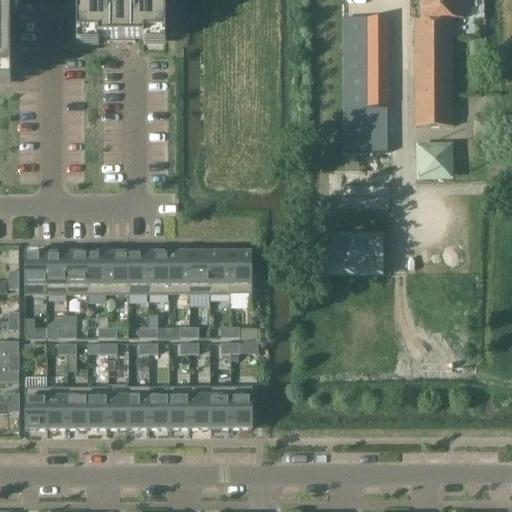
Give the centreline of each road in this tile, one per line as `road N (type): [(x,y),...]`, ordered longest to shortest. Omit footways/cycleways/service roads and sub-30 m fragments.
road 1 (residential): [(0,472),(511,473)]
road 2 (unknown): [(395,0),(401,165),(392,248)]
road 3 (residential): [(0,209),(158,208)]
